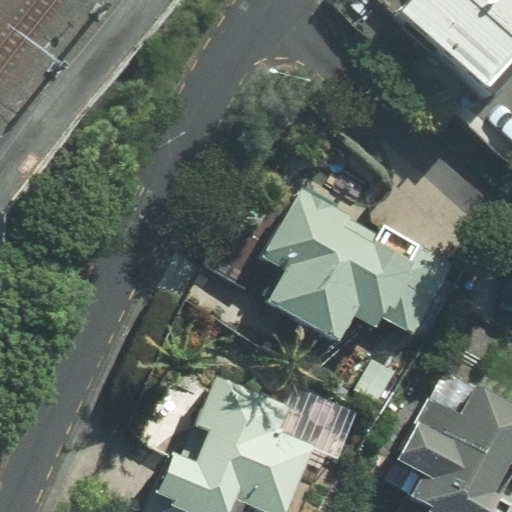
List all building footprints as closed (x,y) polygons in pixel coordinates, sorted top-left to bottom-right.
[(511,51),(511,45),(461,0),(400,0),(391,11),(478,89),(511,51)] [(511,0),(461,0),(511,45),(511,0)] [(375,238),(294,185),(257,260),(278,273),(261,305),(331,346),(346,319),(370,331),(381,310),(390,312),(384,322),(410,339),(454,265),(382,229),(375,238)] [(284,408),(209,379),(191,429),(201,434),(191,463),(168,457),(147,495),(143,511),(282,511),(310,449),(275,431),(284,408)] [(511,469),(511,407),(469,388),(455,410),(425,399),(394,467),(413,482),(403,503),(410,507),(419,511),(483,511),(491,500),(484,496),(500,470),(510,473),(511,469)]
